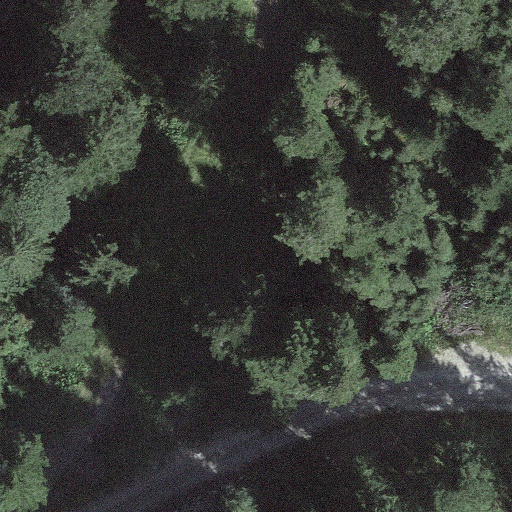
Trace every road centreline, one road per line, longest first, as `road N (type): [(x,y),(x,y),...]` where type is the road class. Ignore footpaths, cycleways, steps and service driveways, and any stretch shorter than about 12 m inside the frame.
road 1 (track): [(2,511),(93,413),(143,266),(193,176),(269,0)]
road 2 (track): [(101,511),(328,399),(395,381),(511,388)]
